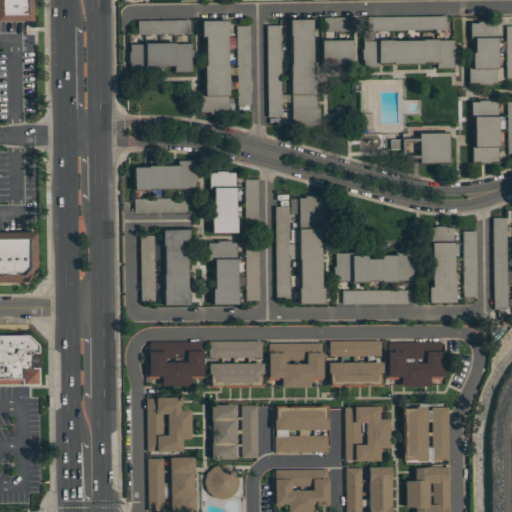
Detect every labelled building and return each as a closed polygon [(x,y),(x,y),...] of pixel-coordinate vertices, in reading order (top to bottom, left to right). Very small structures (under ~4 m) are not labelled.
[(0,0),(32,0),(33,23),(0,23),(0,0)] [(367,30),(445,28),(445,15),(367,17),(367,30)] [(137,34),(190,33),(189,19),(137,20),(137,34)] [(288,20),(290,124),(314,123),(313,19),(288,20)] [(226,21),(200,21),(200,37),(204,37),(204,96),(227,95),(226,21)] [(249,25),(235,25),(237,104),(251,104),(249,25)] [(279,25),(266,25),(267,120),(281,120),(279,25)] [(472,69),(486,69),(487,83),(496,83),(496,37),(472,38),(472,69)] [(351,40),(320,40),(320,62),(350,63),(351,40)] [(361,67),(377,67),(377,63),(436,63),(436,68),(453,68),(453,40),(361,40),(361,67)] [(127,44),(128,68),(173,67),(173,72),(191,72),(190,43),(127,44)] [(471,163),(497,162),(496,101),(471,101),(471,163)] [(359,134),(359,151),(381,150),(380,133),(359,134)] [(448,133),(419,133),(418,163),(447,163),(448,133)] [(132,166),(132,190),(196,189),(196,160),(177,161),(177,166),(132,166)] [(235,233),(234,172),(210,172),(211,233),(235,233)] [(258,179),(245,179),(245,218),(257,218),(258,179)] [(289,214),(297,215),(297,221),(324,221),(325,197),(290,196),(289,214)] [(133,199),(134,213),(186,212),(186,198),(133,199)] [(289,298),(287,206),(273,207),(275,298),(289,298)] [(506,218),(493,218),(492,309),(505,309),(506,218)] [(452,226),(429,226),(430,287),(427,287),(427,303),(453,302),(452,226)] [(320,229),(297,228),(297,304),(320,304),(320,229)] [(186,229),(161,230),(162,305),(187,305),(186,229)] [(476,296),(475,230),(461,231),(462,297),(476,296)] [(0,233),(37,233),(38,287),(0,287),(0,233)] [(152,235),(139,236),(140,302),(154,301),(152,235)] [(257,246),(244,246),(245,300),(258,300),(257,246)] [(333,254),(333,281),(413,282),(413,255),(333,254)] [(341,304),(407,303),(406,290),(341,290),(341,304)] [(0,337),(37,337),(38,388),(0,388),(0,337)] [(209,341),(209,356),(261,355),(261,340),(209,341)] [(329,355),(380,354),(380,340),(328,341),(329,355)] [(442,376),(441,341),(387,342),(387,382),(399,382),(399,386),(429,386),(429,377),(442,376)] [(148,378),(161,377),(161,386),(190,386),(189,375),(202,375),(202,351),(188,351),(188,342),(147,342),(148,378)] [(267,343),(267,380),(280,380),(280,387),(309,387),(309,379),(322,379),(322,343),(267,343)] [(381,362),(328,362),(328,383),(381,384),(381,362)] [(262,363),(209,363),(209,384),(261,384),(262,363)] [(180,397),(145,397),(145,451),(181,451),(181,438),(190,438),(190,409),(180,409),(180,397)] [(210,404),(233,404),(234,458),(211,459),(210,404)] [(239,404),(256,404),(256,457),(240,457),(239,404)] [(342,406),(377,405),(377,419),(387,419),(388,448),(379,448),(379,461),(342,461),(342,406)] [(275,407),(325,407),(325,418),(327,418),(327,429),(273,429),(273,420),(275,419),(275,407)] [(404,407),(405,457),(415,457),(415,461),(426,461),(425,407),(404,407)] [(448,460),(448,407),(432,407),(432,460),(448,460)] [(273,436),(326,435),(326,451),(273,452),(273,436)] [(193,457),(169,457),(169,509),(193,509),(193,457)] [(162,458),(145,459),(147,510),(163,510),(162,458)] [(229,466),(220,464),(212,467),(206,473),(203,482),(206,491),(213,497),(221,499),(230,496),(236,490),(238,481),(235,472),(229,466)] [(367,511),(367,466),(389,466),(389,511),(367,511)] [(345,511),(344,467),(360,467),(361,511),(345,511)] [(412,511),(448,511),(448,467),(412,467),(412,481),(404,481),(404,508),(413,507),(412,511)] [(273,469),(327,468),(327,505),(315,505),(315,511),(286,511),(286,505),(274,506),(273,469)]
